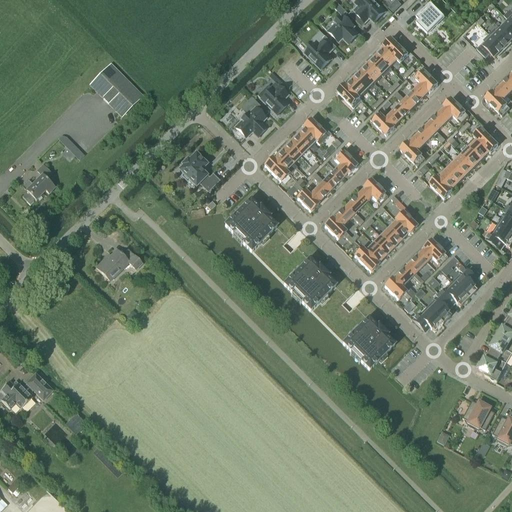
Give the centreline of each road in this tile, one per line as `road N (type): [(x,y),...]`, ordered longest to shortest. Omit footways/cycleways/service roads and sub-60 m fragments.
road 1 (residential): [(249,167),(385,31),(399,32),(452,85)]
road 2 (unclassified): [(33,273),(193,111)]
road 3 (residential): [(452,85),(308,228)]
road 4 (residential): [(509,150),(368,289)]
road 5 (residential): [(193,111),(308,0)]
